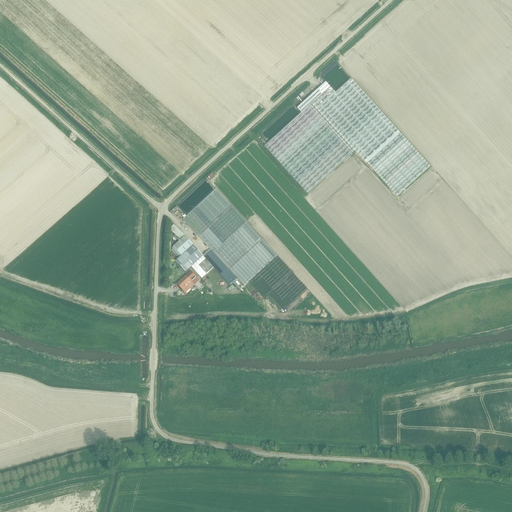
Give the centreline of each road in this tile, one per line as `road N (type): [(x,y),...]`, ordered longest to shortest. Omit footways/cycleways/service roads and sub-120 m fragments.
road 1 (unclassified): [(423,511),(423,478),(405,463),(274,455),(168,439),(159,430),(151,417),(161,208)]
road 2 (unclassified): [(161,208),(391,0)]
road 3 (unclassified): [(0,65),(161,208)]
